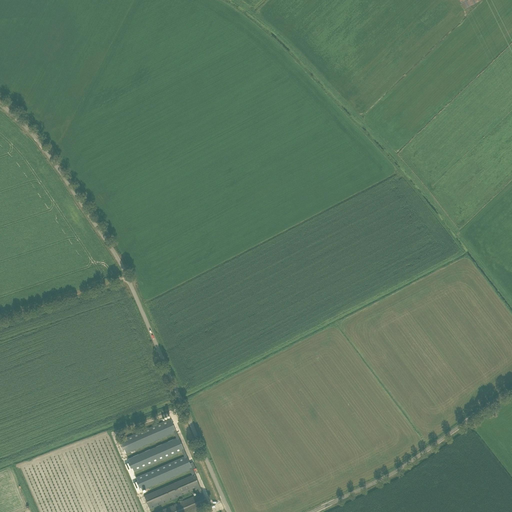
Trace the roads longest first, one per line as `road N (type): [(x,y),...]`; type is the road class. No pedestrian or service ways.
road 1 (unclassified): [(0,99),(41,137),(129,272),(230,511)]
road 2 (unclassified): [(310,511),(388,475),(511,387)]
